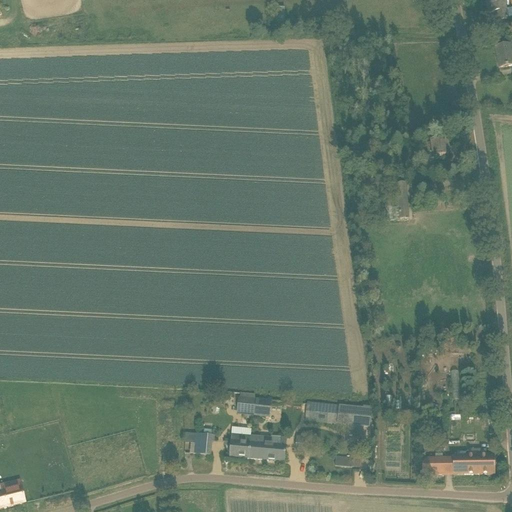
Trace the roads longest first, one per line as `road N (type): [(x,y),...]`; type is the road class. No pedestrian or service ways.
road 1 (unclassified): [(511,447),(483,161),(453,0)]
road 2 (unclassified): [(66,511),(207,477),(511,489)]
